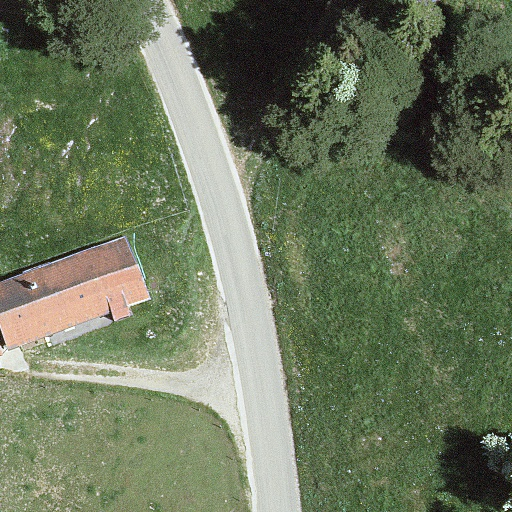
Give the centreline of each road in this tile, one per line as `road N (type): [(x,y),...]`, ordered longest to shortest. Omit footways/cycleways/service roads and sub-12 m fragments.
road 1 (tertiary): [(143,0),(223,213),(278,511)]
road 2 (track): [(325,0),(289,54),(223,213)]
